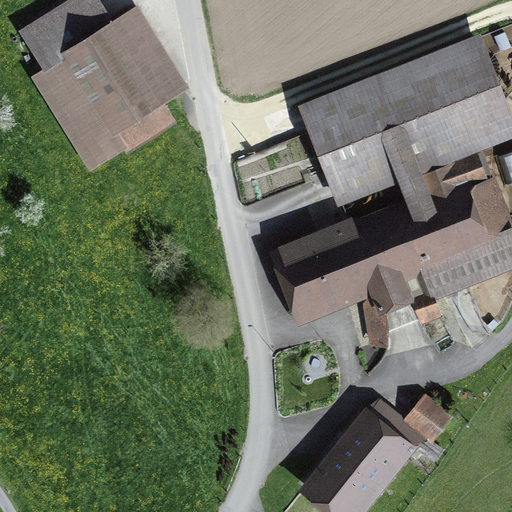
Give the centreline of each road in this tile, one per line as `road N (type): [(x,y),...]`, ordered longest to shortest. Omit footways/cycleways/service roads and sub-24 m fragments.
road 1 (unclassified): [(261,450),(258,351),(187,0)]
road 2 (unclassified): [(478,357),(366,392),(261,450)]
